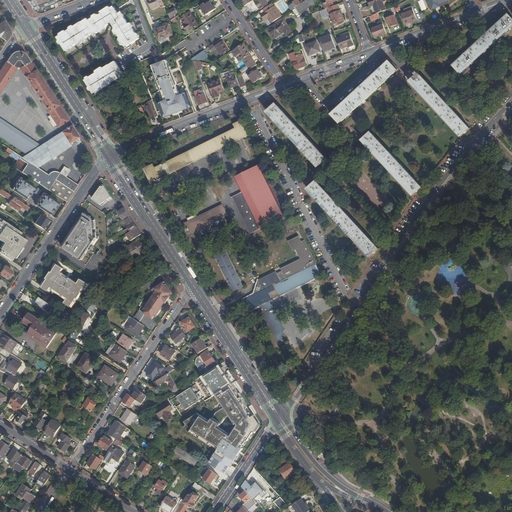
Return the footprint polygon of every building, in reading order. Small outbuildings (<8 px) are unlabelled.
[(26,0),(35,12),(41,14),(75,0),(26,0)] [(159,7),(158,6),(164,3),(162,0),(147,0),(151,10),(159,7)] [(212,0),(211,0),(209,0),(200,6),(201,8),(205,14),(206,16),(216,9),(214,5),(213,6),(210,2),(212,0)] [(259,8),(260,10),(267,5),(269,4),(268,3),(272,0),(257,0),(255,2),(259,8)] [(296,7),(300,13),(310,7),(307,0),(306,0),(301,4),(296,7)] [(326,0),(327,1),(323,3),(326,9),(327,9),(329,8),(333,6),(332,3),(337,1),(336,0),(326,0)] [(375,7),(374,8),(377,13),(379,13),(385,10),(382,2),(383,2),(382,0),(367,0),(370,7),(374,5),(375,7)] [(427,0),(431,9),(436,7),(435,5),(438,4),(447,1),(447,0),(427,0)] [(272,3),(260,12),(262,15),(262,16),(265,20),(268,18),(271,24),(281,17),(272,3)] [(335,25),(345,21),(341,10),(338,4),(333,6),(329,8),(327,9),(329,15),(331,14),(335,25)] [(404,11),(405,13),(401,15),(405,24),(417,19),(412,6),(404,9),(404,11)] [(81,23),(80,23),(77,25),(74,27),(65,32),(66,34),(63,35),(62,34),(58,37),(57,39),(65,52),(74,46),(76,44),(77,45),(78,45),(84,42),(85,40),(84,39),(86,38),(86,37),(85,35),(87,33),(89,36),(90,35),(94,32),(95,32),(96,34),(96,33),(103,29),(103,27),(105,25),(107,23),(105,21),(108,19),(110,22),(111,25),(117,33),(117,35),(125,47),(127,47),(139,40),(130,25),(129,25),(126,22),(125,22),(119,14),(118,15),(114,8),(112,8),(107,12),(106,9),(100,13),(101,15),(99,16),(97,15),(88,21),(87,20),(81,23)] [(174,8),(167,12),(169,16),(171,20),(175,18),(173,14),(176,13),(174,8)] [(184,15),(187,20),(183,22),(189,30),(197,25),(189,13),(187,15),(186,14),(184,15)] [(303,13),(299,20),(305,23),(309,16),(303,13)] [(476,44),(473,46),(463,56),(461,58),(453,65),(461,74),(511,26),(511,18),(508,14),(501,21),(498,24),(488,33),(486,35),(476,44)] [(390,27),(398,24),(394,15),(386,18),(390,27)] [(283,19),(269,29),(274,38),(284,31),(286,34),(291,31),(283,19)] [(0,24),(0,36),(5,41),(10,34),(10,30),(4,22),(0,24)] [(161,27),(154,29),(158,39),(165,36),(165,38),(172,35),(169,24),(161,27)] [(383,24),(372,29),(375,38),(387,34),(383,24)] [(331,34),(319,39),(324,52),(336,47),(331,34)] [(350,34),(337,40),(340,48),(348,45),(348,47),(354,44),(350,34)] [(223,42),(215,47),(210,51),(211,53),(217,49),(221,56),(229,50),(223,42)] [(320,51),(317,42),(306,46),(309,55),(320,51)] [(236,58),(239,62),(241,60),(249,55),(250,54),(243,44),(231,52),(235,59),(236,58)] [(11,54),(0,70),(0,92),(17,67),(19,67),(50,115),(48,117),(50,120),(49,121),(50,123),(52,123),(54,126),(56,124),(58,127),(68,120),(48,90),(25,53),(21,51),(18,51),(15,52),(11,54)] [(204,51),(198,54),(202,59),(207,55),(204,51)] [(296,55),(298,61),(294,62),(296,68),(307,63),(304,56),(303,56),(302,53),(296,55)] [(251,58),(249,55),(241,60),(244,63),(251,58)] [(198,62),(192,60),(196,71),(202,69),(199,62),(198,62)] [(158,104),(163,118),(170,115),(192,107),(187,93),(179,96),(175,85),(176,85),(175,82),(173,78),(174,78),(172,74),(170,70),(171,70),(170,67),(169,68),(166,61),(152,66),(155,73),(154,73),(155,76),(157,80),(156,80),(158,84),(160,88),(159,88),(160,91),(161,91),(165,101),(158,104)] [(390,61),(331,115),(339,124),(347,116),(352,112),(360,104),(364,100),(375,91),(379,87),(387,80),(392,75),(397,70),(398,69),(390,61)] [(237,62),(229,68),(231,71),(234,70),(240,66),(237,62)] [(96,74),(97,75),(94,77),(86,83),(93,94),(95,95),(98,92),(97,91),(100,89),(101,91),(112,83),(114,82),(124,75),(115,63),(109,67),(110,69),(108,71),(106,68),(106,69),(103,70),(103,69),(99,72),(97,73),(96,74)] [(253,84),(262,78),(256,69),(247,75),(253,84)] [(226,78),(230,89),(236,87),(240,86),(237,79),(234,72),(234,70),(231,71),(222,74),(224,79),(226,78)] [(406,78),(462,137),(467,132),(470,129),(463,121),(460,119),(452,109),(449,106),(440,96),(437,94),(428,84),(426,81),(415,70),(406,78)] [(214,97),(219,95),(219,93),(218,92),(224,90),(220,80),(209,84),(214,97)] [(197,101),(199,106),(208,102),(203,88),(195,91),(197,96),(196,97),(198,100),(197,101)] [(143,105),(145,111),(147,110),(148,110),(150,113),(151,117),(157,115),(154,109),(156,108),(152,100),(143,105)] [(319,167),(328,159),(321,151),(318,149),(309,139),(307,136),(297,126),(295,124),(286,114),(284,112),(276,104),(268,112),(319,167)] [(129,114),(132,119),(139,114),(137,109),(129,114)] [(40,145),(0,118),(0,135),(24,151),(25,149),(30,152),(40,145)] [(153,164),(144,169),(151,183),(180,168),(221,148),(249,134),(242,120),(234,125),(236,128),(155,168),(153,164)] [(122,135),(126,132),(121,124),(117,126),(118,128),(117,129),(120,134),(121,133),(122,135)] [(78,137),(71,126),(40,145),(30,152),(22,157),(37,167),(71,146),(69,143),(78,137)] [(362,140),(414,195),(421,189),(423,187),(416,179),(413,177),(404,167),(401,164),(392,154),(390,152),(381,142),(378,140),(371,132),(362,140)] [(27,164),(22,172),(66,202),(74,191),(49,175),(37,167),(22,157),(20,156),(19,158),(27,164)] [(236,178),(243,192),(232,197),(250,234),(261,229),(260,227),(282,216),(259,167),(236,178)] [(50,173),(49,175),(74,191),(78,185),(59,172),(57,171),(54,171),(51,172),(50,173)] [(19,177),(11,189),(27,199),(35,187),(19,177)] [(309,189),(372,256),(378,250),(380,248),(373,240),(370,238),(361,228),(359,225),(350,215),(347,213),(338,203),(336,201),(327,191),(324,188),(317,181),(309,189)] [(95,195),(96,196),(94,198),(92,200),(101,206),(112,198),(104,186),(101,186),(98,191),(99,192),(97,193),(95,195)] [(0,190),(0,193),(7,198),(10,194),(1,189),(0,190)] [(95,189),(90,197),(92,198),(98,191),(95,189)] [(43,193),(35,205),(50,215),(58,203),(43,193)] [(20,206),(27,211),(29,207),(15,198),(13,201),(11,200),(8,204),(17,211),(20,206)] [(221,205),(210,211),(215,221),(226,216),(221,205)] [(125,208),(119,211),(123,218),(129,214),(125,208)] [(182,224),(188,235),(215,221),(210,211),(182,224)] [(81,217),(67,240),(69,241),(64,248),(81,259),(85,252),(87,253),(97,238),(96,228),(93,228),(92,219),(85,214),(82,218),(81,217)] [(129,214),(123,218),(131,230),(137,227),(129,214)] [(40,215),(34,223),(42,229),(48,220),(40,215)] [(0,238),(2,240),(1,241),(3,242),(2,245),(3,246),(0,251),(0,253),(1,254),(11,261),(13,258),(14,258),(18,252),(17,251),(19,248),(20,249),(26,240),(20,235),(21,233),(11,226),(11,227),(6,224),(7,223),(2,220),(1,222),(0,221),(0,238)] [(236,231),(235,232),(239,240),(243,238),(236,225),(233,227),(236,231)] [(137,227),(131,230),(127,233),(130,238),(134,235),(136,238),(142,234),(137,227)] [(119,239),(116,235),(108,240),(109,243),(109,245),(119,239)] [(299,236),(288,241),(293,251),(296,250),(301,259),(281,269),(283,273),(277,276),(280,282),(314,265),(316,264),(304,241),(301,242),(299,236)] [(139,240),(128,247),(134,256),(136,259),(147,251),(139,240)] [(243,287),(224,249),(219,252),(214,254),(233,291),(243,287)] [(4,265),(2,268),(0,267),(0,274),(6,279),(12,271),(4,265)] [(49,279),(47,282),(43,288),(49,292),(52,288),(69,299),(66,304),(72,308),(76,301),(78,299),(79,300),(83,293),(82,292),(84,289),(87,284),(82,280),(79,284),(71,279),(70,280),(63,276),(64,275),(62,273),(64,269),(58,265),(55,270),(53,273),(52,272),(47,279),(49,279)] [(257,285),(260,285),(258,290),(256,289),(254,294),(244,300),(249,310),(259,305),(278,343),(286,339),(282,331),(284,330),(270,300),(281,295),(319,276),(314,265),(280,282),(277,276),(275,272),(259,280),(258,280),(257,285)] [(145,314),(155,320),(167,302),(165,301),(168,295),(170,297),(173,292),(165,281),(150,290),(153,295),(148,304),(145,302),(134,319),(140,322),(145,314)] [(340,293),(334,295),(338,302),(343,300),(340,293)] [(40,298),(36,303),(61,319),(64,313),(58,309),(58,310),(40,298)] [(98,305),(93,302),(80,321),(85,324),(98,305)] [(47,348),(58,332),(53,329),(51,333),(48,333),(42,328),(40,326),(43,322),(30,313),(24,321),(33,328),(28,335),(47,348)] [(141,329),(142,330),(145,326),(140,322),(134,319),(130,316),(124,327),(137,335),(141,329)] [(188,331),(195,326),(190,316),(182,321),(188,331)] [(43,322),(40,326),(42,328),(48,333),(51,333),(53,329),(43,322)] [(76,327),(72,334),(69,338),(76,342),(82,331),(76,327)] [(172,337),(177,343),(186,335),(181,329),(178,331),(172,337)] [(22,345),(5,334),(0,342),(0,345),(3,348),(11,353),(14,349),(18,351),(22,345)] [(128,348),(133,341),(124,335),(119,342),(128,348)] [(201,339),(193,344),(198,354),(206,349),(203,344),(204,344),(201,339)] [(70,343),(61,356),(62,357),(68,361),(73,354),(77,347),(70,343)] [(124,356),(125,356),(128,352),(114,343),(108,353),(121,361),(124,356)] [(176,351),(167,346),(161,354),(170,360),(176,351)] [(196,364),(200,370),(202,369),(205,367),(208,372),(218,365),(215,360),(209,350),(199,356),(198,357),(196,359),(196,362),(196,364)] [(95,359),(87,353),(78,366),(87,372),(95,359)] [(74,354),(73,354),(68,361),(62,357),(61,359),(68,363),(74,354)] [(8,369),(15,374),(20,367),(17,365),(19,362),(13,358),(12,358),(10,360),(12,362),(8,369)] [(156,360),(146,374),(154,380),(159,372),(161,373),(166,367),(156,360)] [(205,374),(201,376),(214,396),(216,394),(224,407),(216,412),(210,421),(198,413),(184,421),(186,425),(183,428),(211,445),(212,444),(219,449),(209,464),(225,474),(230,467),(231,468),(235,460),(243,449),(242,448),(247,441),(248,441),(258,427),(256,426),(258,423),(254,416),(252,417),(247,409),(248,408),(220,364),(218,365),(208,372),(205,374)] [(118,374),(106,366),(99,376),(112,384),(118,374)] [(169,381),(171,385),(169,387),(174,394),(180,390),(168,373),(162,377),(165,382),(167,381),(169,381)] [(14,390),(19,382),(22,384),(23,382),(12,374),(5,384),(14,390)] [(165,382),(162,377),(154,382),(153,383),(156,388),(165,382)] [(191,387),(176,397),(185,410),(200,400),(191,387)] [(147,396),(137,390),(132,397),(136,399),(142,403),(147,396)] [(14,396),(12,399),(9,404),(14,407),(17,409),(15,410),(19,413),(20,412),(24,405),(26,402),(28,400),(16,393),(15,395),(14,396)] [(132,397),(128,394),(123,401),(131,406),(136,399),(132,397)] [(94,406),(96,403),(89,398),(84,406),(91,411),(94,406)] [(172,409),(168,403),(156,411),(162,421),(164,419),(167,423),(176,417),(171,410),(172,409)] [(121,419),(130,425),(137,415),(128,409),(121,419)] [(20,412),(19,413),(15,419),(22,424),(25,420),(27,421),(29,418),(23,414),(20,412)] [(47,421),(43,419),(45,416),(41,414),(35,424),(42,429),(44,426),(46,424),(47,424),(47,422),(46,422),(47,421)] [(61,426),(52,419),(45,431),(54,437),(61,426)] [(111,430),(121,436),(127,427),(117,421),(111,430)] [(111,430),(109,434),(117,440),(119,441),(122,437),(121,436),(111,430)] [(211,451),(183,432),(178,438),(207,457),(211,451)] [(59,439),(62,441),(61,443),(58,447),(65,452),(71,443),(69,442),(71,438),(63,433),(59,439)] [(107,438),(105,436),(99,445),(107,450),(113,442),(109,439),(110,437),(108,436),(107,438)] [(276,441),(274,438),(267,449),(269,451),(276,441)] [(119,441),(117,440),(106,458),(105,459),(110,462),(113,457),(119,461),(124,453),(117,448),(119,445),(129,452),(131,449),(119,441)] [(0,454),(2,456),(0,458),(0,461),(1,463),(10,450),(8,449),(9,446),(3,441),(0,445),(0,454)] [(179,448),(198,460),(198,461),(203,464),(205,461),(200,458),(181,445),(179,448)] [(173,453),(194,467),(198,461),(198,460),(179,448),(177,447),(173,453)] [(8,458),(12,461),(9,466),(12,468),(15,463),(16,464),(22,455),(14,449),(8,458)] [(269,451),(267,449),(253,469),(255,471),(269,451)] [(291,476),(295,482),(300,479),(283,453),(280,456),(281,457),(279,459),(284,466),(280,469),(287,479),(291,476)] [(96,469),(102,460),(103,461),(105,459),(106,458),(102,455),(100,458),(94,455),(88,464),(96,469)] [(20,459),(17,464),(14,468),(21,472),(24,467),(27,469),(32,461),(29,460),(24,456),(24,457),(23,456),(21,459),(20,459)] [(161,460),(157,465),(157,466),(165,471),(167,469),(174,474),(177,470),(161,460)] [(135,466),(127,461),(122,469),(120,472),(128,477),(130,474),(135,466)] [(148,464),(145,461),(140,469),(147,474),(153,466),(150,465),(151,464),(149,463),(148,464)] [(28,475),(31,477),(37,469),(40,465),(36,462),(29,472),(29,471),(28,473),(29,474),(28,475)] [(209,470),(206,474),(205,477),(204,478),(212,484),(215,479),(217,475),(209,470)] [(44,472),(41,477),(38,481),(37,482),(36,484),(41,488),(50,476),(44,472)] [(246,479),(241,486),(245,490),(250,496),(256,491),(263,498),(267,494),(256,482),(251,486),(246,479)] [(161,481),(159,480),(155,487),(157,489),(158,489),(159,487),(164,490),(167,483),(162,480),(161,481)] [(24,484),(16,495),(22,500),(22,499),(23,498),(26,499),(30,493),(32,490),(24,484)] [(51,486),(43,495),(46,497),(54,488),(51,486)] [(240,495),(246,502),(243,505),(244,507),(248,511),(257,503),(250,496),(245,490),(240,495)] [(34,496),(30,493),(26,499),(25,500),(29,502),(32,499),(34,496)] [(196,500),(189,495),(184,503),(186,504),(185,506),(187,508),(188,506),(191,508),(193,508),(195,504),(194,503),(196,500)] [(167,497),(161,507),(165,509),(168,511),(172,511),(178,503),(177,503),(179,501),(176,499),(174,501),(167,497)] [(301,498),(292,505),(296,511),(307,511),(309,511),(301,498)] [(24,501),(23,503),(20,508),(25,511),(31,503),(29,502),(25,500),(24,501)] [(184,503),(183,502),(175,511),(184,511),(187,508),(185,506),(186,504),(184,503)]
